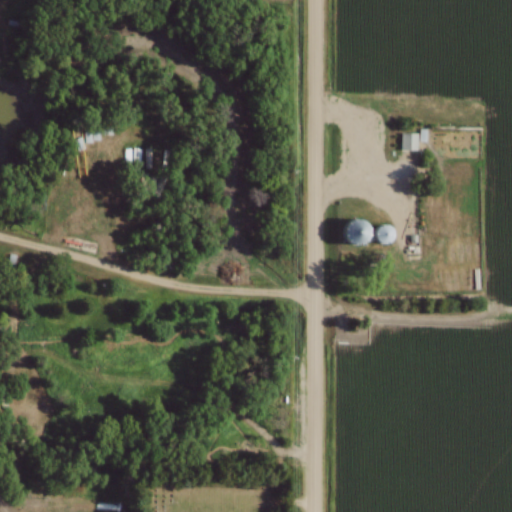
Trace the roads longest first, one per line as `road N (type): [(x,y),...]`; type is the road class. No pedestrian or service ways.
road 1 (track): [(511,317),(387,319),(315,298),(183,287),(0,236)]
road 2 (tertiary): [(314,511),(315,0)]
